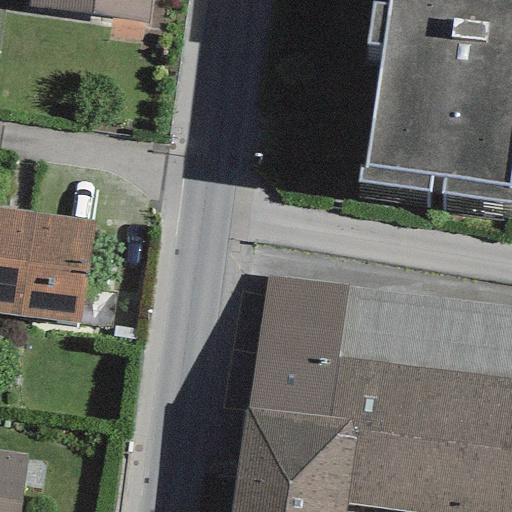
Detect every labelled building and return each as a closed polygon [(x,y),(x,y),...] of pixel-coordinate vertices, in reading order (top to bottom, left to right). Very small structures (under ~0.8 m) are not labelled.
[(30,0),(29,7),(147,22),(149,0),(30,0)] [(511,0),(387,0),(387,3),(373,0),(367,41),(383,44),(364,165),(358,164),(355,179),(428,191),(431,174),(444,176),(441,192),(511,203),(511,186),(509,186),(511,164),(511,0)] [(93,220),(0,208),(0,312),(78,323),(93,220)] [(345,284),(265,276),(250,406),(329,416),(335,357),(345,284)] [(511,511),(511,305),(345,284),(335,357),(511,379),(511,497),(510,511),(511,511)] [(510,511),(511,497),(511,379),(335,357),(329,416),(355,419),(344,505),(400,511),(510,511)] [(329,416),(250,406),(243,405),(229,511),(342,511),(344,505),(355,419),(329,416)] [(18,511),(27,455),(0,450),(0,511),(18,511)]
